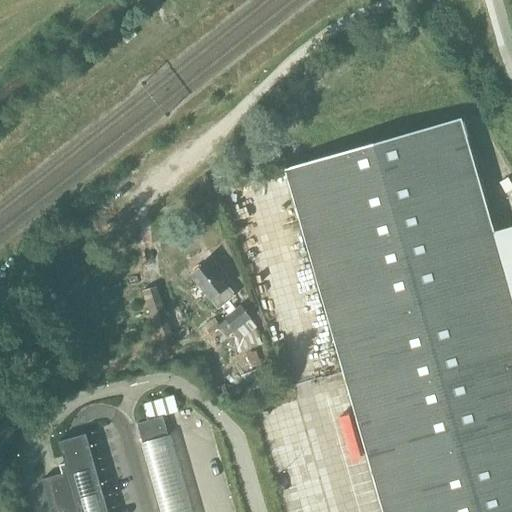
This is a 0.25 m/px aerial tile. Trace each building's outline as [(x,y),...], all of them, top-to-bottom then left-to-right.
[(511,511),(511,299),(493,234),(494,233),(461,119),(286,170),(383,511),(511,511)] [(209,262),(191,276),(210,300),(211,300),(219,309),(235,297),(227,286),(228,286),(209,262)] [(150,312),(163,308),(157,288),(144,292),(150,312)] [(240,306),(225,319),(235,332),(240,328),(246,337),(256,328),(250,320),(251,319),(240,306)] [(164,308),(163,308),(150,312),(148,313),(160,351),(176,346),(164,308)] [(215,319),(204,327),(210,335),(221,327),(215,319)] [(137,424),(143,445),(169,438),(163,417),(137,424)] [(59,466),(61,474),(42,480),(50,511),(107,511),(85,434),(82,440),(74,442),(64,445),(58,442),(65,464),(59,466)]
